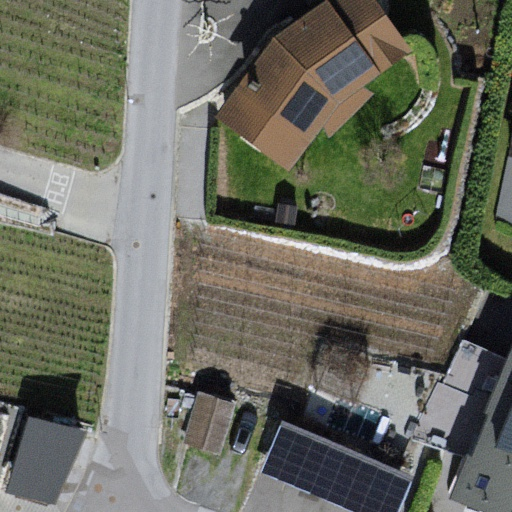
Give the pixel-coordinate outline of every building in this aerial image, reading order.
[(341,0),(272,52),(217,124),(282,173),(322,142),(332,152),(372,109),(366,102),(420,61),(372,0),(341,0)] [(511,149),(496,207),(511,211),(511,149)] [(511,511),(511,358),(451,500),(482,511),(511,511)] [(197,385),(191,430),(220,434),(226,389),(197,385)] [(260,460),(384,511),(393,511),(414,462),(283,407),(260,460)] [(85,440),(32,426),(12,493),(58,509),(85,440)]
